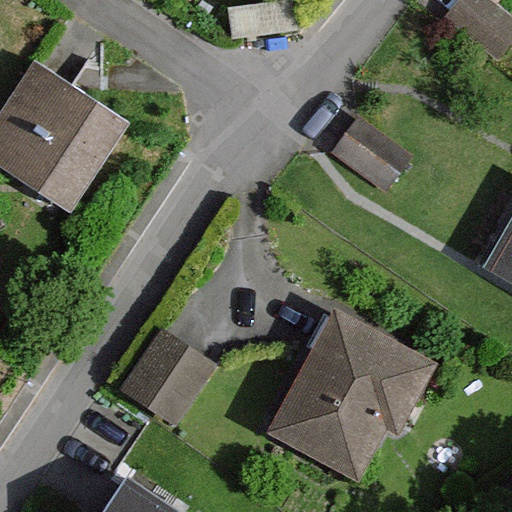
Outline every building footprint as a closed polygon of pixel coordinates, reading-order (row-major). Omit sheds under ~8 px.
[(511,19),(486,0),(447,0),(432,21),(490,65),(511,37),(511,19)] [(18,64),(0,92),(0,178),(57,215),(114,125),(18,64)] [(349,117),(320,160),(376,194),(405,157),(349,117)] [(511,197),(471,263),(511,288),(511,197)] [(319,309),(256,436),(349,481),(370,434),(383,440),(425,361),(319,309)] [(110,394),(163,430),(207,365),(154,329),(110,394)] [(170,511),(113,475),(89,511),(170,511)]
